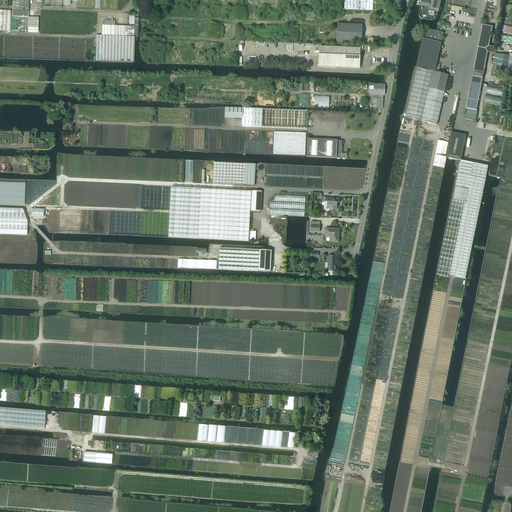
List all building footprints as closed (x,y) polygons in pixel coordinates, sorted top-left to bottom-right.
[(12,0),(12,12),(12,21),(18,21),(17,32),(37,32),(38,18),(28,17),(28,12),(28,0),(12,0)] [(344,0),(344,9),(373,11),(373,0),(357,0),(357,1),(344,0)] [(430,0),(429,7),(439,10),(440,0),(430,0)] [(0,10),(0,30),(11,31),(11,11),(0,10)] [(102,20),(102,36),(134,37),(138,37),(139,18),(134,18),(134,15),(129,15),(128,25),(134,25),(134,26),(117,26),(114,26),(114,21),(102,20)] [(337,23),(336,41),(361,43),(362,25),(337,23)] [(474,69),(484,71),(487,52),(485,48),(489,46),(492,27),(482,25),(474,69)] [(424,36),(423,38),(417,68),(405,117),(437,125),(448,75),(435,72),(441,42),(443,33),(428,29),(426,37),(424,36)] [(96,36),(95,61),(133,62),(134,37),(102,36),(96,36)] [(320,47),(319,67),(359,68),(360,48),(320,47)] [(499,54),(497,69),(507,71),(509,56),(499,54)] [(472,76),(468,99),(478,101),(482,78),(484,71),(474,69),(473,76),(472,76)] [(369,95),(383,95),(384,95),(385,84),(370,84),(369,95)] [(314,95),(314,108),(329,108),(329,96),(314,95)] [(372,98),(371,108),(382,109),(383,99),(372,98)] [(225,118),(243,119),(243,108),(225,108),(225,118)] [(308,111),(243,108),(243,119),(242,127),(307,129),(308,111)] [(464,119),(473,121),(473,122),(475,122),(475,119),(476,119),(477,111),(467,109),(466,115),(465,114),(464,119)] [(446,157),(461,160),(466,135),(451,132),(446,157)] [(307,138),(307,156),(347,158),(347,154),(341,153),(342,141),(337,141),(337,140),(307,138)] [(435,155),(433,166),(444,168),(446,157),(435,155)] [(452,200),(436,275),(449,278),(449,276),(465,279),(486,177),(488,166),(460,160),(458,172),(455,185),(452,200)] [(213,162),(212,183),(245,185),(246,164),(213,162)] [(246,164),(245,185),(254,185),(255,165),(255,164),(246,164)] [(170,214),(168,237),(198,238),(200,215),(201,189),(171,187),(170,214)] [(201,189),(198,238),(248,241),(250,211),(251,192),(201,189)] [(251,192),(250,211),(261,212),(262,192),(252,191),(251,192)] [(340,199),(325,198),(325,202),(327,202),(327,208),(337,209),(337,203),(339,203),(340,199)] [(0,234),(27,235),(27,222),(22,209),(0,208),(0,234)] [(332,237),(331,242),(338,242),(338,229),(325,229),(325,236),(332,237)] [(219,248),(218,269),(259,271),(260,250),(219,248)] [(260,250),(259,271),(271,272),(272,251),(260,250)] [(328,261),(328,270),(336,271),(336,256),(328,256),(328,257),(326,257),(326,255),(322,255),(322,261),(326,261),(328,261)] [(0,425),(44,429),(45,411),(0,407),(0,425)] [(45,420),(53,421),(54,415),(54,413),(46,412),(45,420)] [(84,452),(83,462),(111,464),(112,454),(84,452)]
